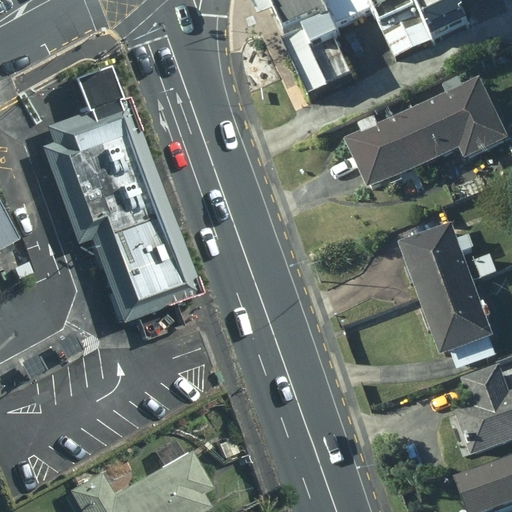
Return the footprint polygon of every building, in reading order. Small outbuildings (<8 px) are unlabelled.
[(266,0),(312,104),(354,86),(331,33),(391,7),(412,54),(464,32),(449,0),(266,0)] [(190,299),(119,100),(110,103),(98,71),(66,83),(78,114),(62,119),(47,125),(53,141),(41,146),(34,148),(69,247),(84,241),(115,327),(132,321),(140,343),(186,327),(178,303),(190,299)] [(511,130),(484,71),(410,106),(436,160),(464,147),(469,156),(511,135),(511,130)] [(373,190),(436,160),(410,106),(347,136),(373,190)] [(0,204),(0,248),(19,238),(0,204)] [(393,245),(412,302),(465,283),(446,227),(393,245)] [(475,312),(465,283),(412,302),(432,360),(486,342),(479,321),(483,319),(480,311),(475,312)] [(64,334),(49,342),(58,360),(73,352),(64,334)] [(486,344),(451,356),(456,371),(491,359),(486,344)] [(511,358),(491,365),(499,388),(511,383),(511,358)] [(511,391),(450,415),(464,459),(511,440),(511,391)] [(238,453),(233,438),(219,442),(225,458),(238,453)] [(214,487),(192,449),(114,493),(102,470),(69,488),(81,511),(200,511),(211,506),(203,493),(214,487)] [(511,456),(446,480),(456,511),(490,511),(511,504),(511,456)]
